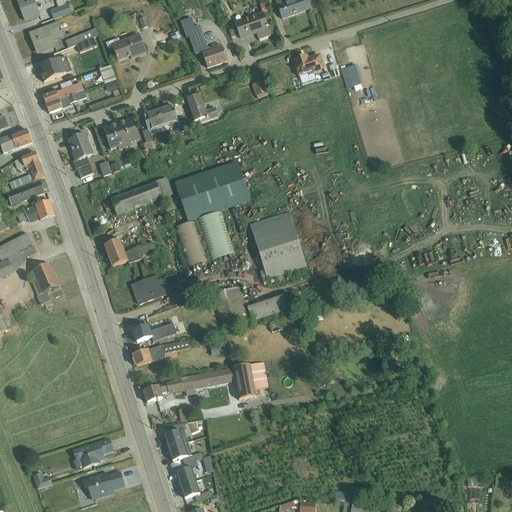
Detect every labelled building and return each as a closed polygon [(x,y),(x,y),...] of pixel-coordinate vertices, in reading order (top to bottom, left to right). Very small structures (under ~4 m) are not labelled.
[(35,4),(46,0),(17,0),(25,23),(40,17),(35,4)] [(64,0),(56,0),(52,1),(55,10),(50,12),(54,21),(72,14),(68,6),(67,7),(64,0)] [(284,0),(282,0),(276,2),(282,20),(310,11),(305,0),(289,0),(290,2),(285,4),(284,0)] [(263,14),(269,11),(266,5),(260,7),(262,13),(234,23),(240,40),(256,34),(259,41),(271,37),(263,14)] [(149,28),(145,18),(139,20),(142,31),(149,28)] [(189,39),(195,56),(202,53),(207,70),(227,63),(221,46),(211,50),(207,48),(199,28),(195,29),(192,19),(180,23),(186,40),(189,39)] [(55,49),(53,43),(64,39),(59,25),(30,36),(33,46),(35,45),(39,55),(55,49)] [(96,30),(65,43),(68,50),(99,38),(96,30)] [(173,42),(178,40),(177,40),(181,38),(178,33),(175,34),(170,36),(173,42)] [(146,55),(138,36),(120,43),(119,40),(106,45),(108,51),(113,49),(118,63),(130,58),(131,61),(146,55)] [(300,78),(302,77),(304,76),(307,84),(316,81),(314,74),(324,71),(320,58),(308,61),(306,57),(294,61),(300,78)] [(357,65),(347,69),(353,88),(363,84),(357,65)] [(58,86),(91,74),(91,72),(93,71),(92,68),(90,69),(89,67),(80,70),(78,66),(62,71),(61,66),(39,73),(43,87),(56,83),(58,86)] [(338,77),(335,66),(329,67),(332,79),(338,77)] [(105,85),(116,81),(111,67),(99,71),(102,80),(104,85),(105,85)] [(324,82),(331,80),(329,74),(322,76),(324,82)] [(116,81),(105,85),(108,93),(119,90),(116,81)] [(257,98),(258,101),(268,97),(267,94),(268,94),(264,82),(252,86),(256,98),(257,98)] [(46,107),(84,93),(81,86),(81,85),(74,88),(73,87),(43,99),(46,107)] [(194,124),(199,122),(200,125),(219,119),(215,109),(206,112),(199,92),(190,96),(191,99),(186,101),(194,124)] [(70,105),(86,99),(84,93),(46,107),(49,115),(71,108),(70,105)] [(178,124),(181,133),(187,131),(183,119),(177,121),(172,107),(158,112),(164,129),(164,130),(169,128),(169,127),(178,124)] [(163,129),(164,129),(158,112),(144,117),(149,131),(143,133),(147,147),(150,146),(149,145),(153,143),(151,138),(150,133),(163,129)] [(5,118),(0,119),(0,132),(9,129),(5,118)] [(139,142),(132,121),(131,121),(118,126),(126,149),(132,147),(131,145),(139,142)] [(119,152),(126,149),(118,126),(103,131),(111,152),(118,149),(119,152)] [(163,129),(150,133),(151,138),(165,133),(163,129)] [(103,131),(98,133),(101,142),(107,140),(103,131)] [(0,146),(3,156),(32,145),(27,132),(0,141),(0,146)] [(85,135),(68,142),(73,155),(73,157),(74,161),(76,162),(76,163),(74,163),(81,181),(94,176),(87,159),(93,157),(85,135)] [(146,145),(140,147),(144,158),(150,156),(146,145)] [(39,181),(45,179),(35,154),(21,159),(22,161),(15,163),(18,171),(25,169),(26,172),(30,171),(32,176),(9,185),(12,192),(32,184),(39,181)] [(111,167),(110,167),(112,174),(113,175),(121,172),(118,164),(111,167)] [(216,171),(175,185),(189,225),(198,222),(220,214),(233,210),(252,204),(238,164),(216,171)] [(0,188),(2,187),(3,189),(9,185),(2,174),(0,175),(0,188)] [(12,208),(44,195),(39,181),(32,184),(32,185),(11,194),(9,188),(1,191),(3,197),(7,195),(12,208)] [(162,200),(172,196),(166,181),(157,184),(156,184),(125,196),(124,196),(111,201),(117,218),(162,201),(162,200)] [(40,223),(55,218),(50,202),(34,208),(17,217),(21,225),(28,221),(30,226),(40,221),(40,223)] [(3,217),(0,212),(0,226),(6,223),(13,219),(10,213),(3,217)] [(212,263),(234,256),(220,214),(198,222),(212,263)] [(276,279),(282,277),(306,269),(291,218),(290,214),(250,226),(264,273),(260,274),(264,288),(270,286),(269,282),(269,283),(269,281),(276,279)] [(6,223),(0,226),(0,234),(9,229),(6,223)] [(188,270),(208,264),(195,224),(175,230),(188,270)] [(0,260),(2,263),(33,247),(27,235),(0,248),(0,260)] [(153,244),(125,255),(120,242),(104,248),(113,269),(128,264),(129,265),(140,261),(141,262),(158,255),(153,244)] [(33,247),(2,263),(0,264),(0,280),(15,274),(27,262),(25,260),(37,255),(33,247)] [(457,259),(456,250),(447,251),(448,260),(457,259)] [(414,260),(414,270),(422,270),(422,260),(414,260)] [(32,285),(41,307),(44,305),(46,309),(52,306),(47,294),(59,289),(49,266),(31,274),(35,284),(32,285)] [(176,275),(158,282),(156,279),(132,288),(139,307),(166,297),(165,293),(181,287),(176,275)] [(213,295),(224,331),(250,323),(240,288),(213,295)] [(252,324),(287,312),(286,309),(284,300),(283,297),(247,310),(252,324)] [(292,318),(269,324),(272,336),(290,330),(291,332),(297,331),(296,328),(295,329),(292,318)] [(153,344),(177,336),(173,325),(163,329),(164,331),(159,333),(158,331),(151,333),(149,328),(133,333),(137,345),(152,340),(153,344)] [(403,338),(389,341),(390,348),(405,345),(403,338)] [(137,369),(165,360),(165,362),(178,359),(177,354),(190,351),(188,342),(161,347),(161,348),(133,357),(137,369)] [(226,343),(210,345),(212,358),(229,355),(229,354),(226,343)] [(163,400),(162,396),(168,394),(169,396),(186,393),(187,398),(196,397),(195,391),(235,384),(239,402),(256,399),(255,392),(269,390),(264,364),(180,380),(144,393),(147,405),(163,400)] [(188,423),(186,410),(179,411),(181,424),(188,423)] [(174,435),(184,432),(186,431),(184,425),(172,427),(174,435)] [(184,432),(174,435),(165,438),(169,451),(188,445),(184,432)] [(73,453),(76,463),(73,464),(76,472),(82,470),(83,471),(101,465),(101,463),(105,462),(104,457),(114,453),(110,441),(73,453)] [(188,445),(169,451),(173,464),(183,460),(191,458),(188,445)] [(191,458),(183,460),(184,466),(193,463),(196,462),(203,460),(201,454),(191,458)] [(209,474),(214,473),(210,457),(205,458),(209,474)] [(186,472),(192,470),(198,468),(196,462),(193,463),(184,466),(186,472)] [(192,470),(186,472),(177,475),(181,488),(196,483),(192,470)] [(109,478),(108,474),(82,482),(85,490),(89,492),(92,503),(114,496),(113,492),(125,488),(121,475),(109,478)] [(44,480),(42,475),(33,478),(37,492),(53,487),(50,479),(44,480)] [(477,479),(468,480),(468,489),(477,488),(477,479)] [(196,483),(181,488),(185,501),(194,498),(200,496),(196,483)] [(337,491),(336,500),(346,500),(347,491),(337,491)] [(200,496),(194,498),(196,503),(205,500),(213,497),(212,492),(200,496)] [(360,511),(361,511),(359,511),(360,496),(353,495),(352,510),(351,510),(350,511),(360,511)] [(212,506),(219,503),(217,496),(209,499),(212,506)] [(289,511),(297,510),(298,502),(279,508),(278,511),(289,511)]
